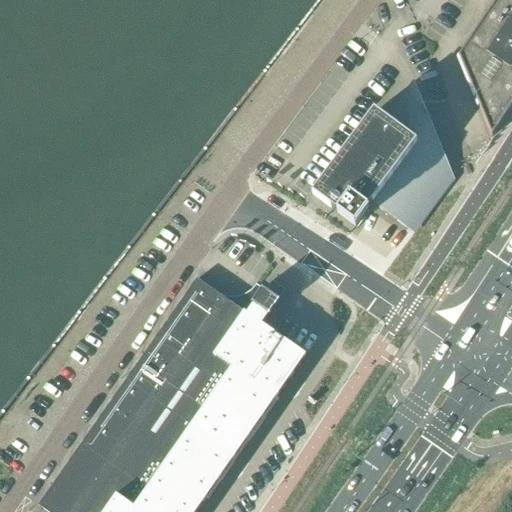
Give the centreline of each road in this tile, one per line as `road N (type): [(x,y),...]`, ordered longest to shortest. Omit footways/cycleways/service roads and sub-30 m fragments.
road 1 (unclassified): [(3,511),(227,194)]
road 2 (unclassified): [(454,344),(227,194)]
road 3 (unclassified): [(227,194),(371,0)]
road 4 (secondary): [(454,344),(339,511)]
road 5 (secondary): [(395,511),(488,378)]
